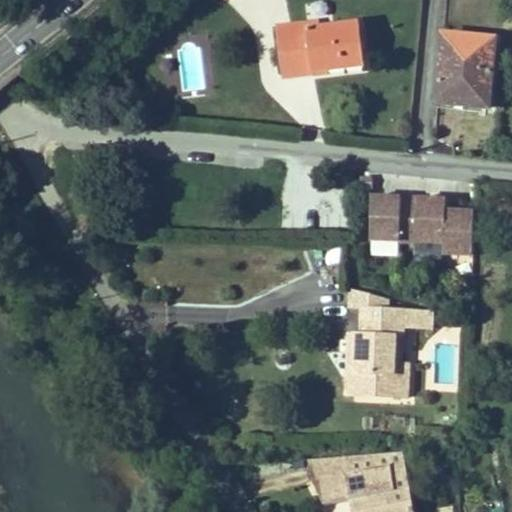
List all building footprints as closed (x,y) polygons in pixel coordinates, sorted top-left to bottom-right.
[(366,66),(359,21),(320,27),(307,28),(307,23),(277,27),(284,77),(315,73),(314,68),(328,66),(329,71),(366,66)] [(466,106),(489,107),(495,39),(443,35),(438,96),(443,96),(442,108),(466,110),(466,106)] [(362,190),(374,189),(373,178),(362,179),(362,190)] [(403,199),(372,198),(371,241),(401,242),(403,199)] [(417,200),(403,199),(401,242),(416,243),(417,200)] [(448,201),(417,200),(416,243),(446,244),(445,255),(474,256),(476,213),(447,212),(448,201)] [(400,255),(401,243),(373,242),(372,254),(400,255)] [(389,299),(353,290),(352,308),(362,308),(389,309),(389,299)] [(404,338),(404,326),(405,310),(389,309),(362,308),(362,336),(354,336),(354,364),(365,375),(368,375),(368,397),(410,397),(411,364),(402,363),(396,363),(396,337),(402,337),(404,338)] [(404,326),(416,327),(417,310),(405,310),(404,326)] [(416,327),(431,327),(432,311),(417,310),(416,327)] [(349,396),(368,397),(368,375),(365,375),(354,364),(354,336),(350,336),(349,396)] [(365,470),(406,463),(404,453),(365,458),(363,459),(365,470)] [(353,511),(414,511),(406,463),(365,470),(363,459),(320,459),(316,468),(324,507),(351,501),(353,511)]
